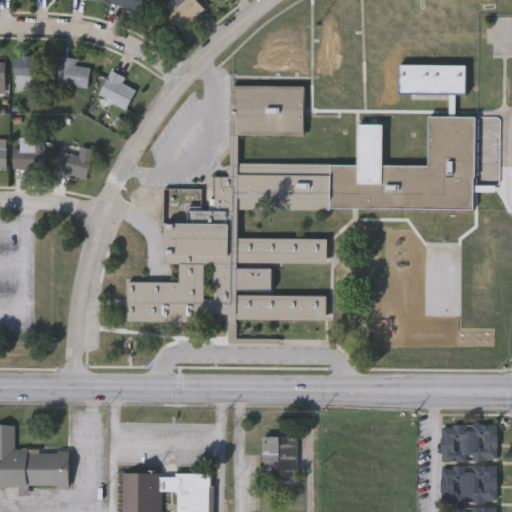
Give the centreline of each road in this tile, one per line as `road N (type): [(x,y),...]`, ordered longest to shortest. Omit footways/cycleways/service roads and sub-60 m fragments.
road 1 (secondary): [(0,388),(511,393)]
road 2 (residential): [(72,389),(82,270),(95,229),(146,137),(282,0)]
road 3 (residential): [(0,25),(105,31),(194,83)]
